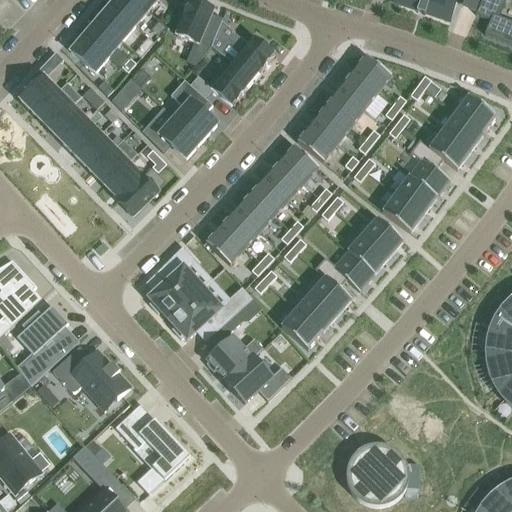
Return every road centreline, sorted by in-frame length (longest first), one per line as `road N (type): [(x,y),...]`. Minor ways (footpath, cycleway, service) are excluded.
road 1 (residential): [(263,475),(392,347),(511,195)]
road 2 (residential): [(99,296),(263,123),(343,24)]
road 3 (residential): [(99,296),(263,475)]
road 4 (residential): [(511,84),(343,24)]
